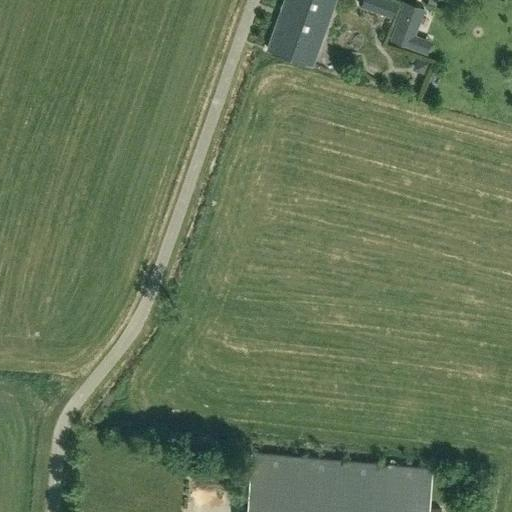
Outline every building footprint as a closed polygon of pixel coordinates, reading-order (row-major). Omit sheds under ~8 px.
[(284,0),(267,48),(312,65),(335,0),(284,0)] [(362,0),(360,6),(393,18),(398,2),(393,0),(362,0)] [(429,45),(441,5),(428,1),(416,42),(429,45)] [(419,16),(400,10),(390,39),(409,46),(419,16)] [(429,61),(417,57),(415,64),(417,70),(424,72),(429,61)] [(252,452),(246,511),(434,511),(435,510),(428,509),(432,468),(252,452)] [(229,495),(231,468),(204,466),(201,493),(229,495)]
